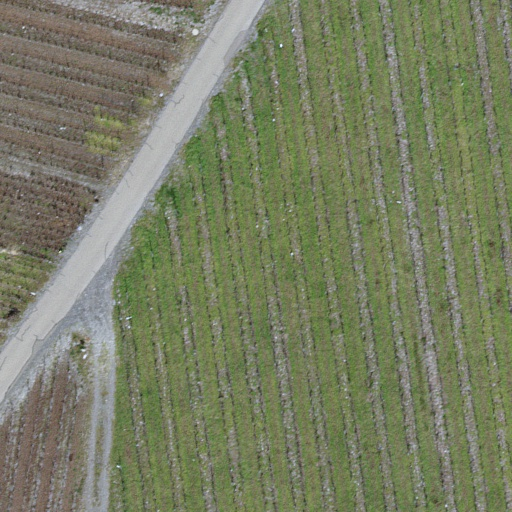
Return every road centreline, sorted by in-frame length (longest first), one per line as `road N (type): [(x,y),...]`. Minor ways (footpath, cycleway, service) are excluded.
road 1 (track): [(245,0),(111,220),(0,373)]
road 2 (track): [(72,275),(106,368),(99,511)]
